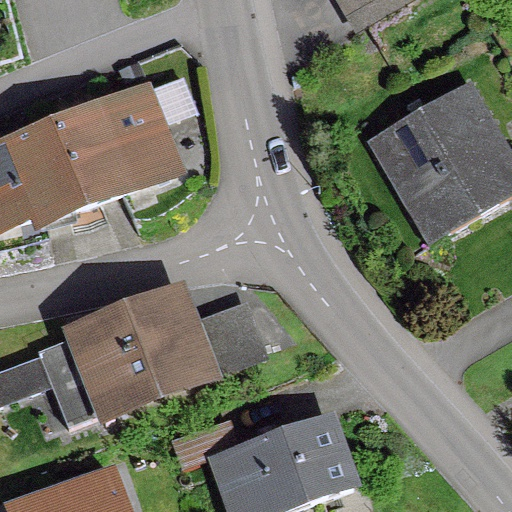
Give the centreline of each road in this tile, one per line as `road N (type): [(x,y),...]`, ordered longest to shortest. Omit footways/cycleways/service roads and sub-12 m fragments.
road 1 (residential): [(508,511),(326,305),(281,227)]
road 2 (residential): [(0,306),(154,272),(281,227)]
road 3 (residential): [(281,227),(246,109),(226,0)]
